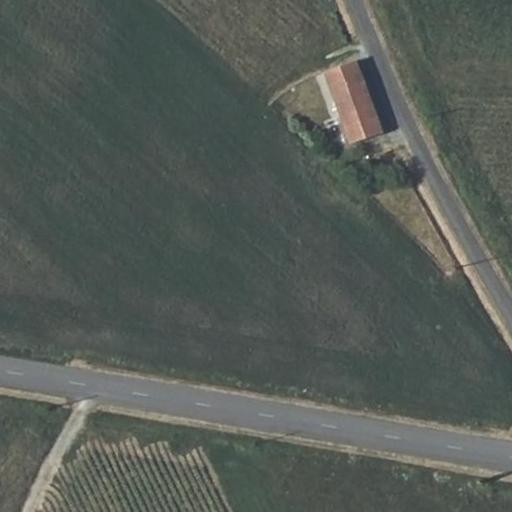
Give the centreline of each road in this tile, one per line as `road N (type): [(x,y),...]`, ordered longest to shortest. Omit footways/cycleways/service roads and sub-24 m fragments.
road 1 (secondary): [(0,369),(511,456)]
road 2 (unclassified): [(511,311),(417,135),(356,0)]
road 3 (track): [(27,511),(61,436),(96,385)]
